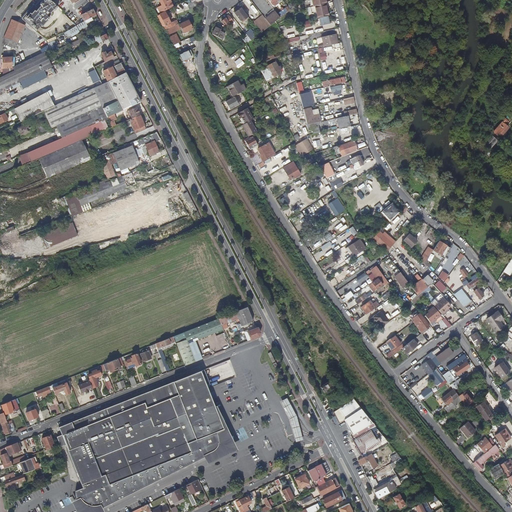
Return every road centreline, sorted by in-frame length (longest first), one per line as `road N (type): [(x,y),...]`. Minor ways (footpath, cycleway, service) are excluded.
road 1 (residential): [(217,0),(199,57),(207,90),(261,187),(392,376)]
road 2 (secondary): [(101,0),(273,335)]
road 3 (secondary): [(279,332),(107,0)]
road 4 (residential): [(337,0),(360,106),(391,181),(460,242),(502,296)]
road 5 (unclassified): [(273,335),(0,444)]
road 6 (residential): [(392,376),(510,511)]
road 7 (residential): [(202,511),(330,447)]
road 8 (secondary): [(273,335),(330,447)]
road 9 (secondary): [(336,444),(279,332)]
